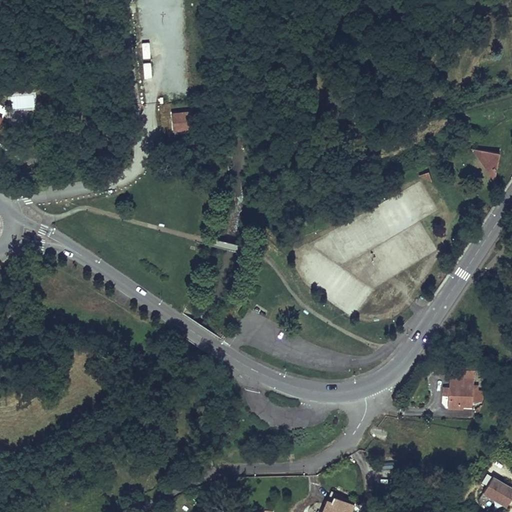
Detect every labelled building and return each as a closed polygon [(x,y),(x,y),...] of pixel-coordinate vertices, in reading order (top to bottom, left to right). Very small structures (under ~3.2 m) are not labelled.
[(148,40),(140,42),(142,58),(151,57),(148,40)] [(142,61),(143,77),(151,77),(151,61),(142,61)] [(173,130),(191,128),(189,112),(172,114),(173,130)] [(471,148),(494,180),(500,153),(471,148)] [(429,177),(422,177),(431,185),(429,177)] [(450,395),(449,404),(463,405),(473,406),(473,401),(483,402),(484,390),(479,390),(479,386),(474,385),(474,379),(464,378),(463,385),(450,384),(450,387),(450,395)] [(446,455),(449,438),(404,430),(401,448),(426,452),(425,457),(437,459),(438,454),(446,455)] [(504,506),(511,494),(511,489),(491,476),(481,492),(504,506)] [(332,506),(326,504),(322,511),(349,511),(353,506),(333,497),(332,502),(333,503),(332,506)]
